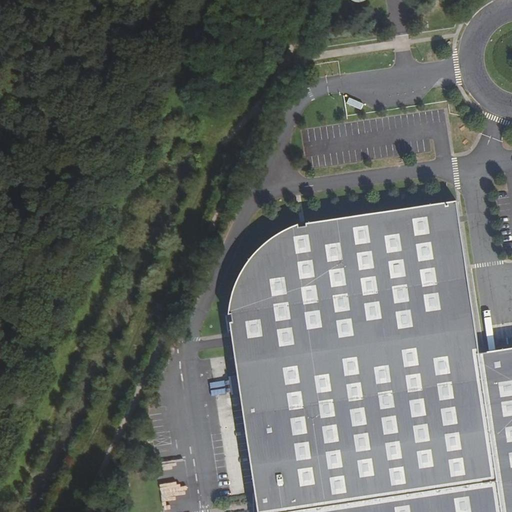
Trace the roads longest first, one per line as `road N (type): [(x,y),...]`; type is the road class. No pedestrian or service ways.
road 1 (unclassified): [(206,511),(183,357),(260,193)]
road 2 (unclassified): [(260,193),(309,92),(472,65)]
road 3 (unclassified): [(473,163),(260,193)]
road 4 (unclassified): [(473,163),(491,296),(511,293)]
